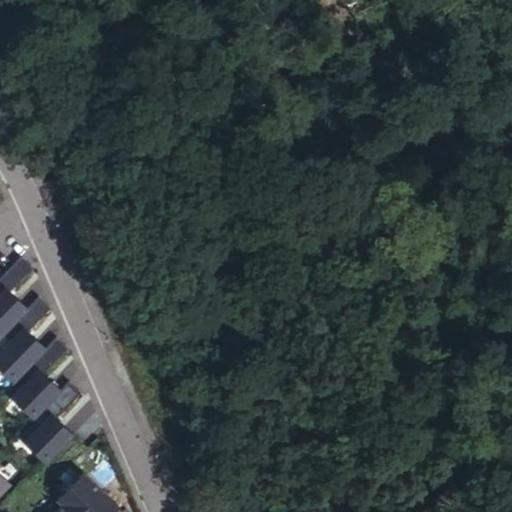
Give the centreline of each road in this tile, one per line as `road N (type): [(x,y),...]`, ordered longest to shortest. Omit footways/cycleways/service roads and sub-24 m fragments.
road 1 (trunk): [(379,0),(212,221),(0,435)]
road 2 (track): [(215,0),(314,249),(469,511)]
road 3 (trunk): [(140,511),(411,226),(511,82)]
road 4 (residential): [(0,153),(19,180),(160,511)]
road 5 (track): [(511,88),(358,0)]
